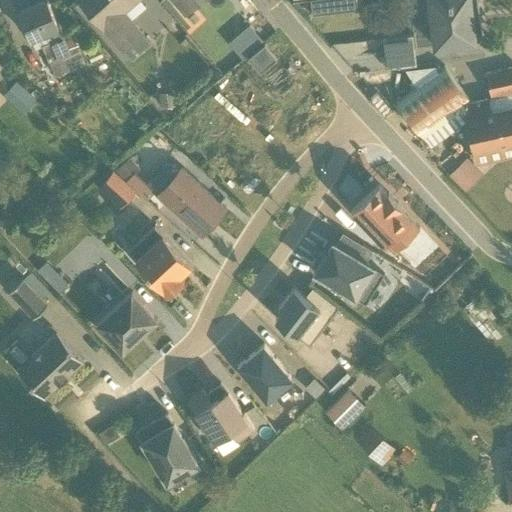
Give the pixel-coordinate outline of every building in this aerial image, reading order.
[(47,0),(18,12),(34,50),(41,47),(55,77),(83,65),(73,37),(64,41),(47,0)] [(140,0),(77,0),(130,60),(150,44),(142,35),(143,33),(126,13),(140,0)] [(168,0),(183,16),(201,0),(168,0)] [(353,0),(313,0),(310,0),(312,15),(354,10),(353,0)] [(476,0),(426,0),(429,21),(425,21),(421,26),(422,33),(427,37),(431,37),(432,50),(482,44),(476,0)] [(382,38),(385,69),(415,65),(412,35),(382,38)] [(283,62),(271,49),(255,62),(267,76),(283,62)] [(466,100),(446,70),(440,74),(435,67),(406,71),(418,91),(398,105),(423,138),(465,110),(464,108),(461,104),(466,100)] [(511,67),(485,74),(490,98),(470,102),(464,108),(474,152),(474,153),(477,166),(511,157),(511,67)] [(16,81),(3,96),(24,113),(39,96),(32,90),(29,92),(16,81)] [(129,158),(113,172),(147,203),(158,211),(164,205),(153,194),(156,195),(201,235),(225,208),(180,167),(156,192),(134,174),(139,169),(129,158)] [(466,158),(448,176),(464,192),(482,174),(466,158)] [(378,185),(351,210),(382,244),(385,241),(394,251),(419,228),(400,208),(401,207),(388,193),(386,194),(378,185)] [(161,234),(154,225),(126,250),(167,294),(183,279),(180,275),(191,265),(162,234),(161,234)] [(324,254),(320,261),(321,261),(314,273),(365,304),(383,274),(364,263),(371,251),(342,233),(335,244),(333,243),(325,254),(324,254)] [(23,279),(7,293),(32,318),(47,304),(23,279)] [(281,311),(274,319),(308,345),(337,308),(311,288),(304,297),(293,288),(277,308),(281,311)] [(157,320),(130,291),(96,324),(122,352),(157,320)] [(15,339),(4,349),(19,366),(16,368),(44,398),(83,361),(56,332),(30,355),(15,339)] [(263,344),(237,366),(266,401),(292,380),(263,344)] [(323,388),(313,378),(304,388),(314,398),(323,388)] [(203,390),(187,400),(222,455),(239,445),(236,440),(253,429),(228,389),(225,391),(220,384),(205,393),(203,390)] [(364,405),(348,389),(325,411),(342,428),(364,405)] [(166,413),(136,431),(166,482),(198,463),(173,420),(171,421),(166,413)] [(104,445),(118,436),(111,425),(97,434),(104,445)] [(361,430),(354,439),(382,466),(390,458),(388,456),(394,449),(369,426),(363,432),(361,430)]
